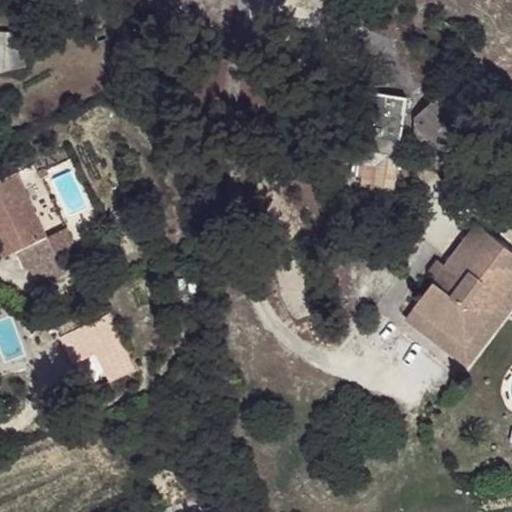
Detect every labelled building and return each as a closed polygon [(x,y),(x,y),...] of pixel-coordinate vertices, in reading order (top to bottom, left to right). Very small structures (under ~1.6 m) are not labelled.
[(27,36),(0,34),(0,71),(4,70),(26,67),(27,36)] [(367,185),(395,189),(408,98),(371,93),(364,140),(360,141),(358,145),(359,149),(363,152),(361,161),(357,160),(355,175),(368,177),(367,185)] [(416,119),(417,144),(436,164),(475,127),(443,94),(416,119)] [(47,238),(16,173),(0,180),(0,226),(3,225),(16,252),(25,272),(30,269),(56,257),(47,238)] [(3,225),(0,226),(0,247),(5,258),(16,252),(3,225)] [(465,346),(511,285),(511,250),(478,225),(446,267),(438,278),(415,307),(465,346)] [(47,238),(56,257),(76,248),(67,228),(47,238)] [(56,257),(30,269),(37,285),(63,273),(56,257)] [(430,272),(438,278),(446,267),(439,261),(430,272)] [(511,285),(465,346),(415,307),(405,320),(467,367),(511,308),(511,285)] [(90,324),(103,350),(100,351),(114,380),(136,370),(109,314),(90,324)] [(90,324),(60,338),(73,364),(100,351),(103,350),(90,324)]
